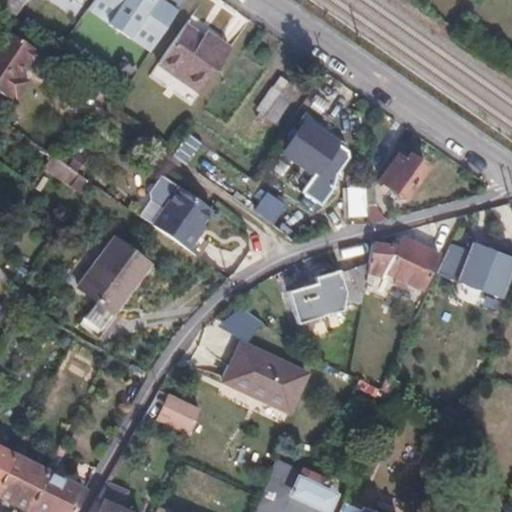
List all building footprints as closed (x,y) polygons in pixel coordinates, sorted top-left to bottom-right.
[(3,0),(0,5),(0,11),(12,19),(25,0),(3,0)] [(161,0),(100,0),(91,16),(149,59),(182,16),(161,0)] [(205,30),(202,35),(185,24),(157,64),(197,93),(229,47),(205,30)] [(36,53),(5,33),(0,40),(0,95),(7,100),(9,98),(16,102),(28,83),(21,79),(36,53)] [(131,67),(114,56),(104,71),(121,81),(131,67)] [(268,126),(293,90),(281,80),(256,117),(268,126)] [(348,154),(348,149),(307,120),(284,153),(315,175),(302,192),(322,206),(335,189),(336,172),(348,154)] [(84,159),(77,154),(68,165),(75,170),(84,159)] [(379,180),(403,197),(424,166),(408,155),(404,160),(397,156),(379,180)] [(150,200),(162,208),(177,186),(161,176),(149,193),(150,200)] [(366,213),(366,223),(383,219),(372,206),(372,177),(364,178),(366,213)] [(350,214),(366,213),(364,178),(348,178),(350,214)] [(162,208),(150,224),(186,249),(196,235),(192,233),(199,223),(209,208),(177,186),(162,208)] [(284,206),(266,192),(254,210),(273,223),(284,206)] [(150,200),(139,216),(150,224),(162,208),(150,200)] [(192,233),(196,235),(202,226),(199,223),(192,233)] [(186,249),(196,256),(205,242),(196,235),(186,249)] [(398,244),(372,243),(369,262),(365,279),(371,282),(375,274),(384,277),(386,273),(421,288),(437,253),(402,237),(398,244)] [(114,239),(78,286),(111,311),(147,264),(114,239)] [(511,272),(511,258),(471,242),(467,250),(449,243),(434,273),(501,299),(511,272)] [(344,300),(361,302),(365,279),(369,262),(340,271),(339,269),(315,276),(317,282),(288,290),(297,323),(341,309),(344,300)] [(111,311),(78,286),(58,312),(91,337),(111,311)] [(287,408),(304,374),(242,345),(227,379),(287,408)] [(380,388),(399,396),(404,386),(385,377),(380,388)] [(391,414),(399,396),(380,388),(379,390),(358,378),(347,402),(366,411),(369,404),(391,414)] [(198,413),(201,407),(171,393),(159,417),(190,432),(198,413)] [(0,480),(13,454),(0,447),(0,480)] [(0,496),(27,510),(47,471),(13,454),(0,480),(0,496)] [(324,511),(334,495),(320,488),(325,480),(302,470),(302,471),(275,459),(255,511),(324,511)] [(69,511),(83,489),(47,471),(27,510),(31,511),(69,511)] [(126,511),(118,508),(125,492),(109,484),(96,511),(126,511)] [(442,486),(436,501),(448,505),(454,492),(442,486)] [(366,511),(342,501),(338,511),(366,511)]
